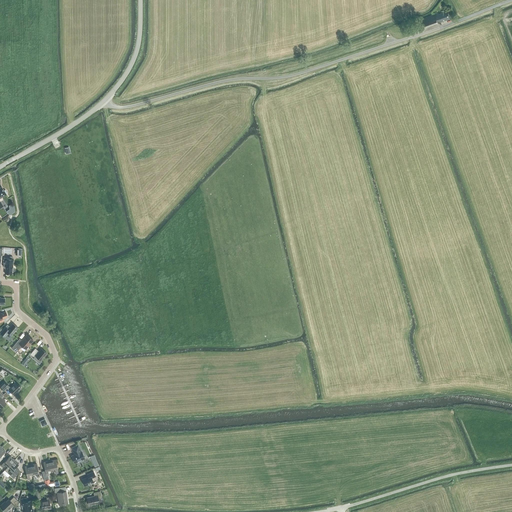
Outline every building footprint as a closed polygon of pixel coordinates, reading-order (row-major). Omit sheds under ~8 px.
[(419,20),(423,32),(440,25),(439,22),(449,19),(446,10),(442,12),(442,14),(438,15),(437,13),(419,20)] [(12,268),(13,265),(13,259),(13,258),(12,257),(11,256),(10,257),(9,257),(9,259),(3,258),(2,266),(5,266),(5,274),(12,274),(12,271),(13,271),(14,271),(14,269),(13,268),(12,268)] [(0,333),(8,340),(18,328),(12,324),(7,330),(4,328),(0,333)] [(33,341),(26,335),(18,345),(16,343),(11,348),(16,353),(22,346),(26,349),(33,341)] [(35,349),(30,354),(34,358),(33,359),(39,364),(41,361),(47,354),(41,349),(39,352),(35,349)] [(27,357),(23,363),(26,366),(31,359),(27,357)] [(21,388),(15,382),(10,388),(4,382),(0,386),(0,387),(3,391),(7,388),(14,395),(17,393),(16,392),(21,388)] [(74,455),(71,456),(74,463),(78,462),(79,462),(80,462),(81,461),(81,460),(85,459),(81,451),(81,452),(78,445),(71,448),(74,455)] [(5,464),(8,467),(14,461),(10,456),(4,462),(0,466),(2,467),(5,464)] [(55,460),(49,461),(51,470),(54,469),(55,473),(58,473),(57,468),(55,460)] [(14,461),(8,467),(5,470),(12,478),(19,471),(16,468),(18,465),(14,461)] [(32,474),(33,474),(36,473),(37,478),(39,477),(38,472),(36,464),(31,465),(32,474)] [(88,477),(81,480),(84,486),(93,482),(92,478),(95,477),(93,472),(87,474),(88,477)] [(56,493),(58,505),(68,504),(65,487),(54,489),(55,493),(56,493)] [(87,498),(88,506),(99,503),(98,498),(101,497),(100,491),(93,493),(94,496),(87,498)] [(5,511),(12,506),(16,508),(18,502),(14,497),(10,501),(8,500),(3,504),(3,503),(0,505),(0,506),(4,511),(5,511)] [(47,500),(41,501),(42,510),(50,509),(49,504),(52,503),(51,497),(46,498),(47,500)] [(33,511),(31,501),(27,501),(27,498),(20,499),(22,511),(26,511),(33,511)]
